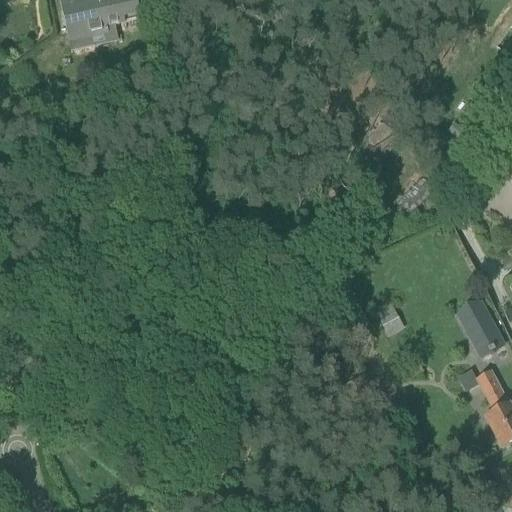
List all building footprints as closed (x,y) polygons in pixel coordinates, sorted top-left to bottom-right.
[(141,23),(136,0),(82,0),(60,5),(69,45),(70,45),(108,36),(107,30),(141,23)] [(511,27),(495,50),(510,61),(511,59),(511,27)] [(462,131),(454,125),(448,134),(456,139),(462,131)] [(332,300),(349,332),(367,322),(349,290),(332,300)] [(388,302),(373,310),(382,325),(380,326),(387,339),(403,330),(388,302)] [(480,306),(457,319),(479,360),(502,347),(480,306)] [(475,382),(493,415),(484,420),(502,452),(511,446),(511,411),(509,406),(508,407),(490,374),(475,382)] [(365,375),(344,386),(350,399),(372,388),(365,375)]
